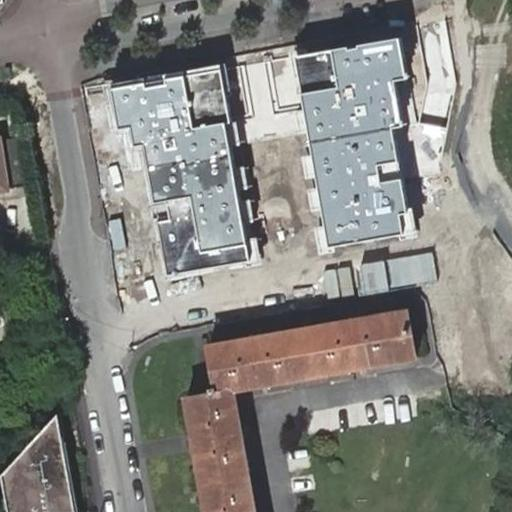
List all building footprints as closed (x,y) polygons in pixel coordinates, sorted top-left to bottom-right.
[(403,37),(296,56),(329,246),(404,233),(401,214),(410,213),(395,127),(404,125),(396,80),(410,78),(403,37)] [(225,64),(109,85),(117,131),(132,128),(136,149),(147,147),(170,275),(250,260),(224,121),(235,119),(225,64)] [(3,143),(0,143),(0,195),(10,194),(3,143)] [(417,358),(409,312),(209,347),(216,385),(209,386),(211,393),(185,398),(205,511),(253,511),(232,391),(417,358)] [(63,434),(65,433),(60,409),(54,416),(58,435),(63,434)] [(24,451),(11,465),(15,481),(3,484),(10,511),(79,511),(79,510),(74,511),(69,487),(74,486),(63,434),(58,435),(54,416),(24,451)] [(3,484),(15,481),(11,465),(1,476),(3,484)] [(81,510),(76,485),(74,486),(69,487),(74,511),(79,510),(81,510)]
